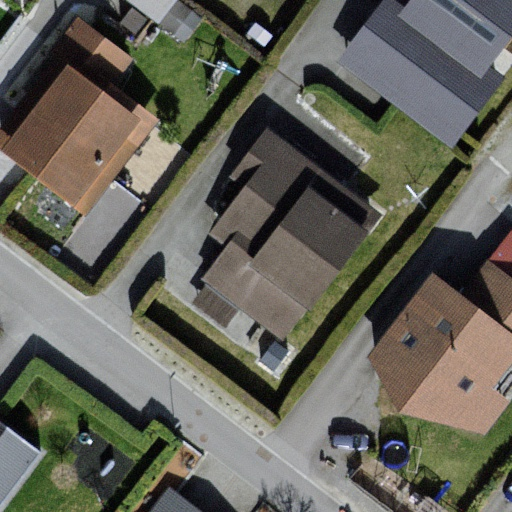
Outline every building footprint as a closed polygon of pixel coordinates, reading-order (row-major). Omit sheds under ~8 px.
[(108,0),(157,34),(183,0),(108,0)] [(391,0),(390,0),(338,72),(451,160),(506,88),(484,75),(511,34),(511,0),(412,0),(406,10),(391,0)] [(75,34),(0,160),(0,161),(89,232),(161,134),(113,97),(130,71),(75,34)] [(382,223),(265,137),(226,193),(210,252),(222,263),(198,294),(281,351),(382,223)] [(429,284),(368,362),(391,423),(487,443),(511,408),(511,288),(486,269),(458,304),(429,284)] [(0,433),(0,511),(12,511),(46,472),(0,433)] [(160,511),(184,511),(169,501),(160,511)]
